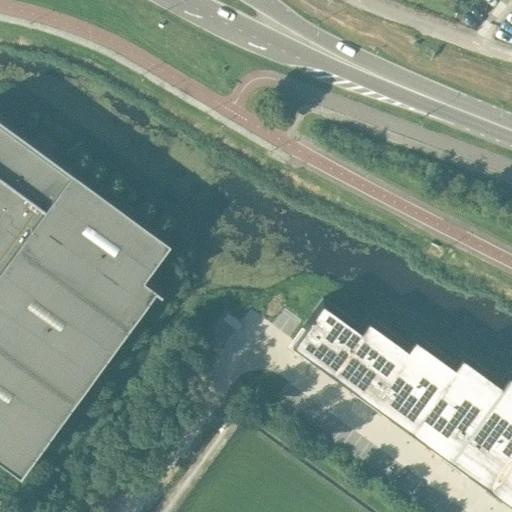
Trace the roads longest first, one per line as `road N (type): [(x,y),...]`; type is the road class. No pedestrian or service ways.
road 1 (unclassified): [(486,511),(250,341),(124,511)]
road 2 (secondary): [(511,127),(342,62)]
road 3 (unclassified): [(349,0),(511,60)]
road 4 (secondary): [(184,0),(342,62)]
